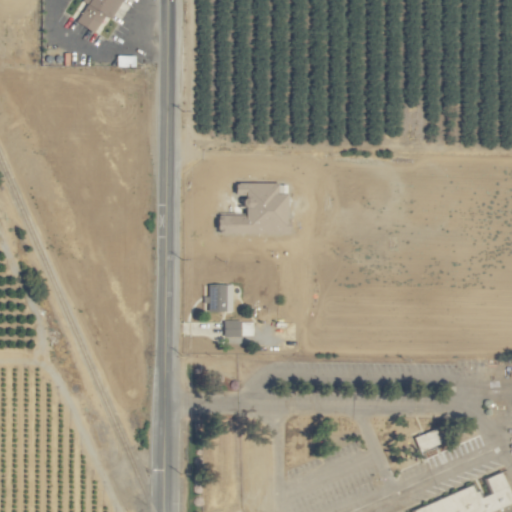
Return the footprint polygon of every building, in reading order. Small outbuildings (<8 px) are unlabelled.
[(120,0),(86,0),(89,1),(76,23),(99,36),(120,0)] [(288,235),(289,195),(278,195),(278,184),(236,184),(236,196),(245,196),(245,215),(218,215),(218,234),(288,235)] [(209,313),(233,312),(232,285),(208,286),(209,313)] [(253,321),(223,322),(224,337),(253,336),(253,321)] [(415,438),(421,452),(443,441),(437,427),(415,438)] [(502,511),(494,478),(483,494),(475,489),(414,505),(415,511),(502,511)]
